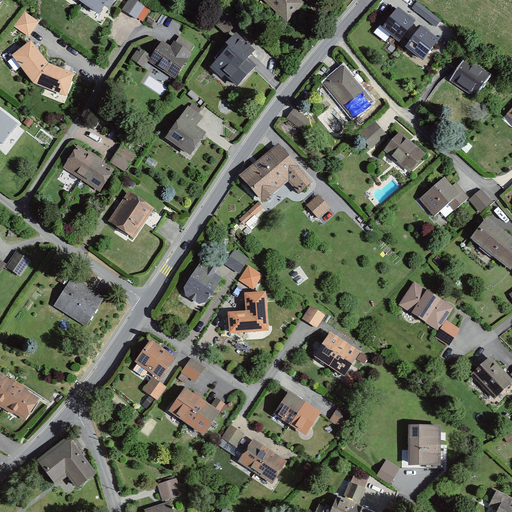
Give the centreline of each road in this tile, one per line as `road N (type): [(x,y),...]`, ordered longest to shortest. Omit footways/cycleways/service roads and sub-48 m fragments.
road 1 (tertiary): [(336,36),(285,95),(147,302)]
road 2 (residential): [(497,198),(406,115),(336,36)]
road 3 (residential): [(147,302),(0,196)]
road 4 (tertiary): [(147,302),(74,408)]
